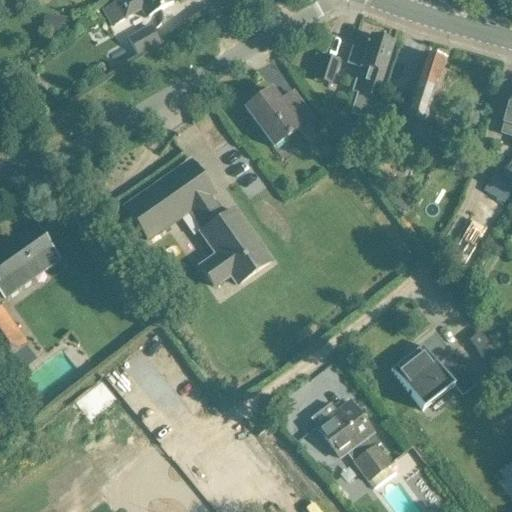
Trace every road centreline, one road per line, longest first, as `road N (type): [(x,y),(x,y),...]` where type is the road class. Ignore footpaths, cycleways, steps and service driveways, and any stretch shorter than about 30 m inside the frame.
road 1 (unclassified): [(0,174),(45,163),(138,116),(334,0)]
road 2 (unclassified): [(511,43),(375,0)]
